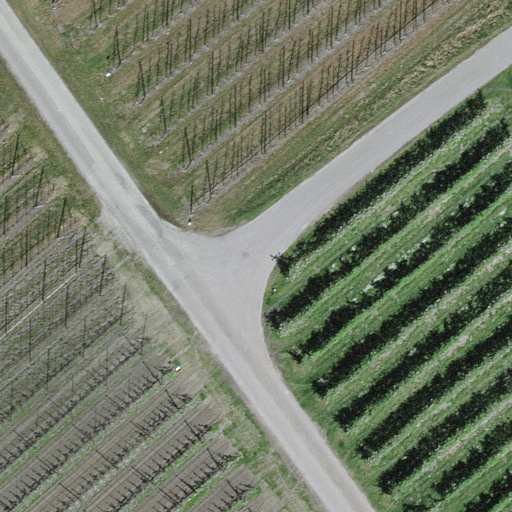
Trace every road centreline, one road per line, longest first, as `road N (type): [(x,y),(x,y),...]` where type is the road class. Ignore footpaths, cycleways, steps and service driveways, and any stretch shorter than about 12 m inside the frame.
road 1 (unclassified): [(198,289),(511,45)]
road 2 (unclassified): [(0,7),(198,289)]
road 3 (unclassified): [(198,289),(354,511)]
